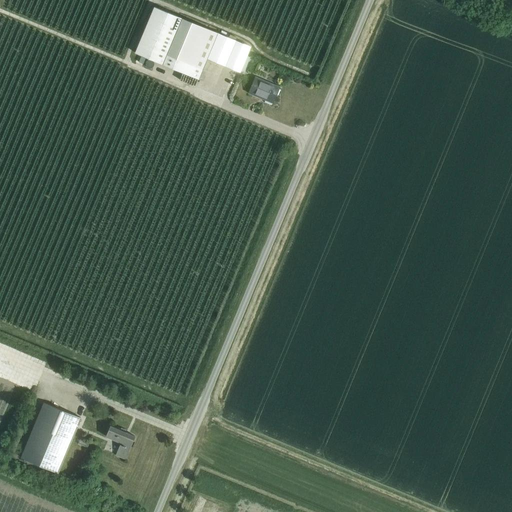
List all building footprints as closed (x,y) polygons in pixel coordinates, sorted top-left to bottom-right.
[(199,80),(207,59),(218,33),(154,7),(135,53),(199,80)] [(207,59),(226,67),(237,41),(218,33),(207,59)] [(237,41),(226,67),(240,72),(250,47),(237,41)] [(272,104),(279,87),(255,77),(248,93),(272,104)] [(58,473),(81,418),(44,403),(21,458),(58,473)] [(125,459),(135,436),(110,426),(105,437),(120,443),(115,455),(125,459)]
